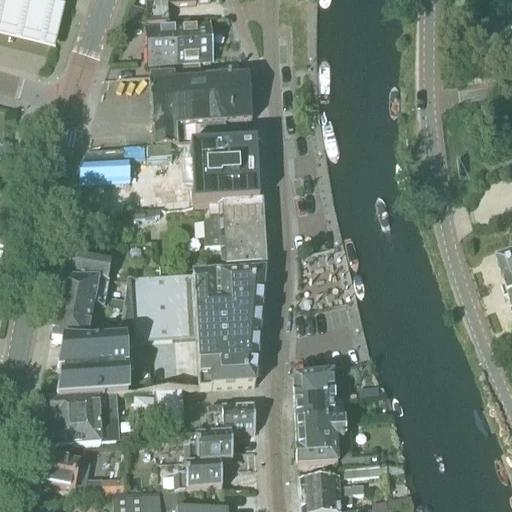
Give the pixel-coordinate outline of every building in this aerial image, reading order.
[(67,14),(4,0),(0,0),(0,46),(56,60),(67,14)] [(160,0),(161,1),(146,2),(147,29),(170,27),(169,10),(196,9),(196,6),(209,5),(211,5),(210,0),(160,0)] [(209,29),(175,30),(176,59),(172,59),(173,70),(170,70),(171,80),(173,80),(179,80),(179,69),(211,67),(209,29)] [(175,30),(147,32),(149,71),(170,70),(173,70),(172,59),(176,59),(175,30)] [(173,80),(171,80),(149,81),(154,147),(154,152),(182,151),(182,134),(195,134),(194,109),(212,109),(212,83),(211,82),(205,82),(205,83),(174,85),(173,80)] [(230,80),(211,82),(212,83),(212,109),(194,109),(195,134),(182,134),(182,151),(188,151),(194,151),(247,146),(246,139),(225,141),(225,132),(245,131),(245,126),(251,125),(248,81),(230,82),(230,80)] [(194,151),(198,196),(251,192),(247,146),(194,151)] [(87,158),(78,192),(135,188),(133,166),(154,165),(153,153),(87,158)] [(260,198),(218,200),(218,201),(209,202),(210,218),(204,219),(205,244),(220,244),(262,241),(260,198)] [(262,241),(220,244),(221,273),(264,271),(262,241)] [(115,263),(77,257),(73,282),(89,284),(94,285),(106,285),(107,285),(109,272),(113,273),(115,263)] [(511,261),(498,267),(511,310),(511,261)] [(206,280),(191,281),(198,395),(254,391),(263,278),(206,281),(206,280)] [(186,281),(174,282),(174,292),(187,291),(186,281)] [(174,282),(162,283),(162,292),(174,292),(174,282)] [(150,283),(139,284),(139,294),(150,293),(150,283)] [(162,283),(150,283),(150,293),(162,292),(162,283)] [(106,285),(94,285),(89,284),(87,286),(62,286),(58,305),(93,309),(101,311),(106,285)] [(139,284),(127,284),(128,295),(139,294),(139,284)] [(123,304),(109,302),(108,312),(121,313),(123,304)] [(89,330),(93,309),(58,305),(55,325),(89,330)] [(87,350),(95,349),(99,331),(55,325),(51,346),(61,347),(67,348),(85,350),(87,350)] [(67,348),(61,347),(56,379),(60,379),(57,404),(81,402),(114,400),(128,399),(125,363),(124,347),(95,349),(87,350),(85,350),(67,348)] [(292,384),(293,407),(337,404),(342,404),(339,379),(292,384)] [(155,397),(156,413),(183,411),(182,396),(155,397)] [(48,405),(50,428),(116,423),(114,400),(81,402),(57,404),(48,405)] [(293,407),(294,429),(344,426),(342,404),(337,404),(293,407)] [(220,411),(222,438),(222,439),(230,439),(255,438),(252,409),(220,411)] [(183,411),(156,413),(158,428),(184,426),(183,411)] [(116,423),(50,428),(52,452),(118,446),(116,423)] [(344,426),(294,429),(297,473),(337,470),(337,476),(338,475),(380,471),(379,462),(346,464),(346,457),(351,457),(349,426),(344,426)] [(222,439),(222,438),(194,440),(195,450),(183,450),(184,468),(219,465),(219,467),(231,467),(230,439),(222,439)] [(89,471),(45,462),(40,490),(83,498),(89,471)] [(219,465),(184,468),(185,478),(173,479),(174,498),(221,495),(219,467),(219,465)] [(380,471),(338,475),(339,484),(380,481),(380,471)] [(298,485),(299,503),(352,500),(352,499),(363,498),(362,489),(338,491),(338,484),(298,485)] [(123,499),(123,485),(102,486),(102,499),(123,499)] [(299,503),(299,511),(339,511),(340,510),(347,509),(352,508),(352,500),(299,503)] [(158,511),(158,501),(113,503),(113,511),(158,511)]
